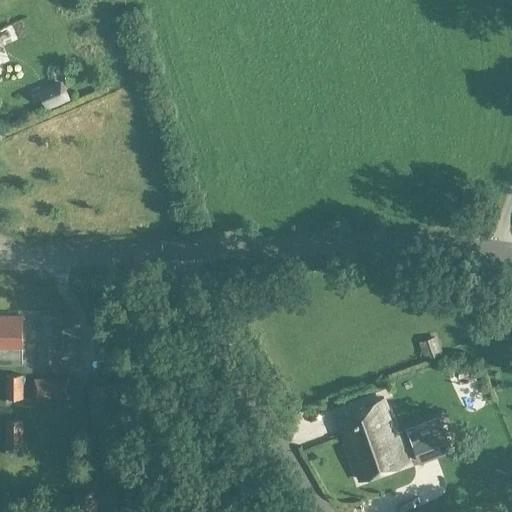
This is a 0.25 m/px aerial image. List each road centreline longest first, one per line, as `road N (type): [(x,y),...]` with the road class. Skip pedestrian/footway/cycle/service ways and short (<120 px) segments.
road 1 (tertiary): [(185,252),(380,242),(511,254)]
road 2 (unclassified): [(327,511),(188,281),(185,252)]
road 3 (tertiary): [(0,259),(185,252)]
